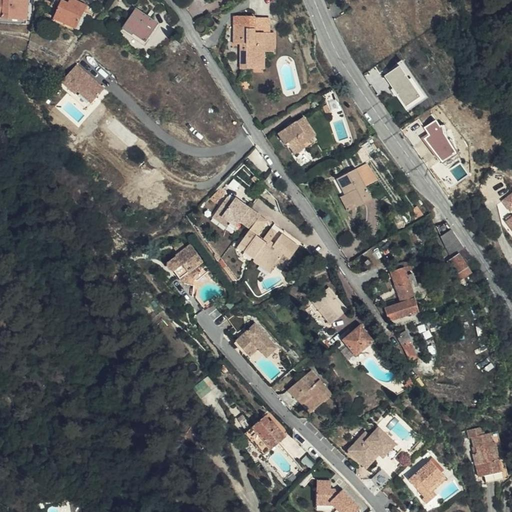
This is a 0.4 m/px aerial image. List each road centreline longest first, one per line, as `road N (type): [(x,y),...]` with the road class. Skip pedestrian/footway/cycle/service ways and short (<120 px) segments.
road 1 (unclassified): [(511,317),(326,35),(312,0)]
road 2 (residential): [(172,0),(347,286)]
road 3 (unknown): [(252,132),(222,142),(191,139),(123,90)]
